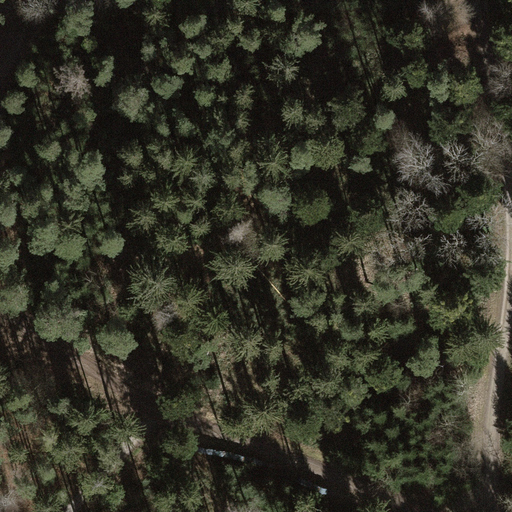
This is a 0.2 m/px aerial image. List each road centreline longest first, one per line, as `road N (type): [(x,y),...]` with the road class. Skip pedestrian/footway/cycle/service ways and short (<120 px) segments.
road 1 (track): [(86,511),(160,410),(395,500),(450,511)]
road 2 (track): [(511,195),(488,511)]
road 3 (track): [(471,0),(511,191)]
road 4 (track): [(160,410),(0,305)]
